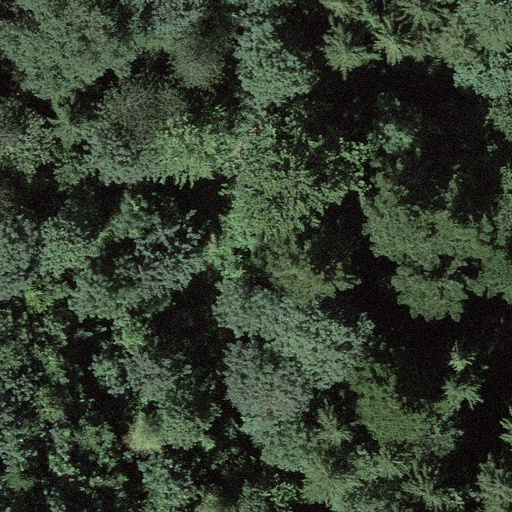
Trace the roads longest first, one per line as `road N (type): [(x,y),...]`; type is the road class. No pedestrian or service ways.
road 1 (track): [(325,511),(217,344),(205,279),(207,216),(237,151),(275,107),(352,79),(453,73),(511,82)]
road 2 (track): [(275,107),(209,119),(128,150),(88,194),(66,251),(76,328),(150,511)]
